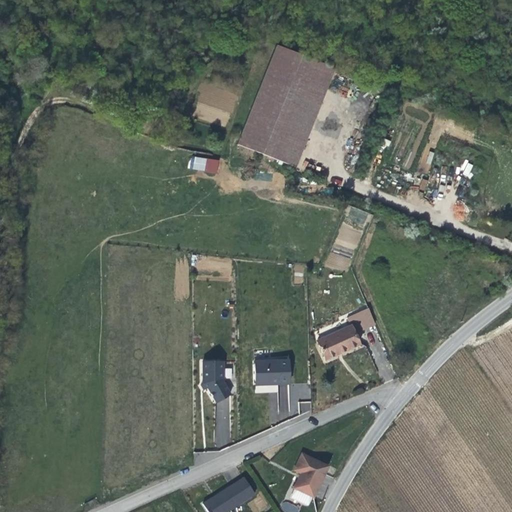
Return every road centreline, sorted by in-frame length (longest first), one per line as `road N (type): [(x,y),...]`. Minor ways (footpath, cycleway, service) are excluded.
road 1 (track): [(55,0),(40,104),(0,247)]
road 2 (track): [(106,511),(279,435)]
road 3 (residential): [(511,293),(396,399)]
road 4 (residential): [(396,399),(344,470),(325,511)]
road 5 (residential): [(279,435),(370,394),(396,399)]
